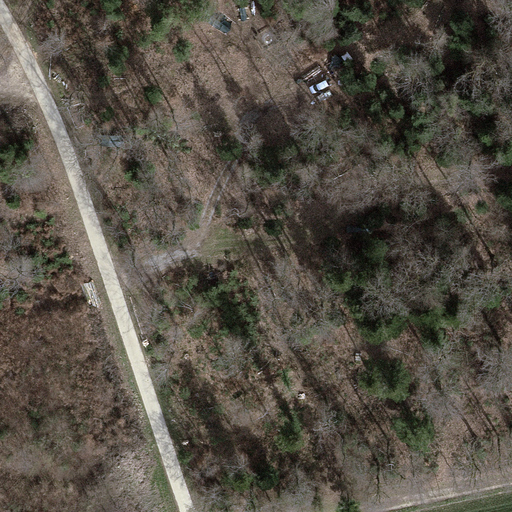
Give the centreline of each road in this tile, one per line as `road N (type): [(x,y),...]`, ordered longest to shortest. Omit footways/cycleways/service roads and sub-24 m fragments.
road 1 (unclassified): [(0,17),(34,72),(190,511)]
road 2 (track): [(371,511),(511,479)]
